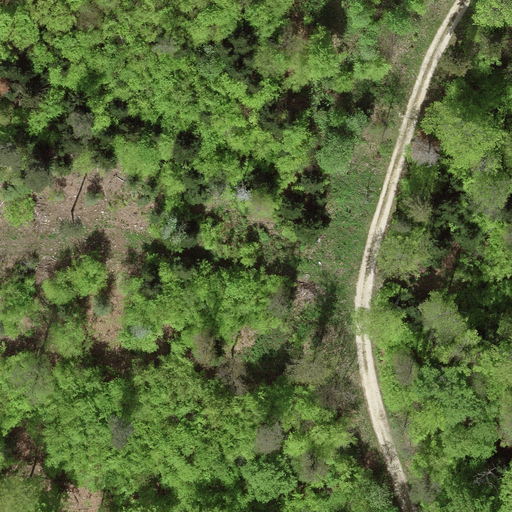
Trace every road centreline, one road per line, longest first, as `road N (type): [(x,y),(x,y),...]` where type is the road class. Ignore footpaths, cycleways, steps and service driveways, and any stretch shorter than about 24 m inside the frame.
road 1 (track): [(460,0),(419,90),(378,216),(362,315)]
road 2 (track): [(410,511),(381,426),(362,315)]
